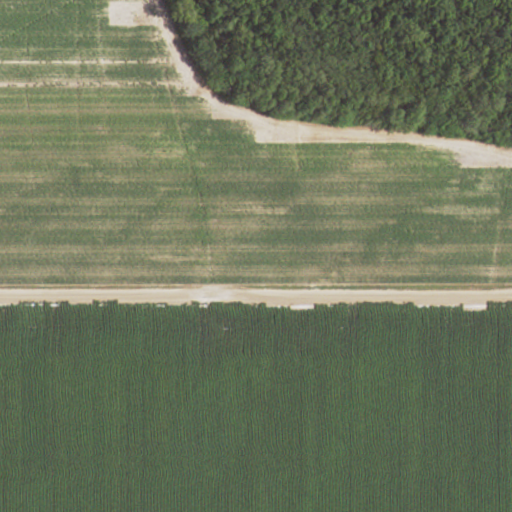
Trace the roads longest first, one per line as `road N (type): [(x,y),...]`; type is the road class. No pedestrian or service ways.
road 1 (track): [(0,301),(511,306)]
road 2 (track): [(511,153),(432,136),(340,133),(222,104),(188,72),(147,0)]
